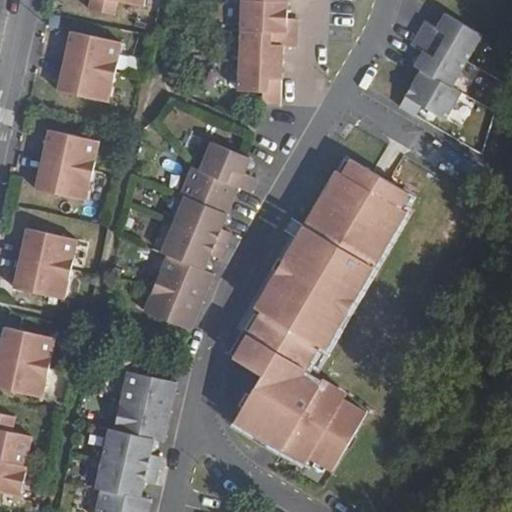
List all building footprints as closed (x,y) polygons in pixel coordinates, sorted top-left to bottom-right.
[(153,17),(157,0),(127,0),(127,10),(153,17)] [(255,0),(250,85),(274,88),(275,101),(294,101),(297,42),(310,41),(312,15),(300,14),(300,0),(255,0)] [(499,37),(461,13),(452,27),(440,21),(427,45),(435,51),(427,65),(435,70),(419,95),(458,118),(474,93),(468,89),(499,37)] [(121,95),(136,35),(83,21),(68,81),(121,95)] [(98,195),(113,132),(60,118),(43,180),(98,195)] [(154,305),(199,324),(222,270),(213,265),(221,249),(231,252),(241,227),(233,223),(251,183),(261,187),(268,174),(257,167),(262,154),(223,136),(210,165),(203,161),(191,188),(196,191),(171,247),(175,250),(154,305)] [(239,418),(275,439),(285,424),(296,431),(288,447),(311,460),(316,455),(339,467),(376,405),(319,367),(427,196),(355,154),(237,349),(268,370),(239,418)] [(73,292),(87,231),(35,218),(19,278),(73,292)] [(0,379),(47,391),(64,329),(11,317),(0,358),(0,379)] [(167,434),(182,376),(137,366),(121,422),(115,421),(100,480),(105,482),(100,510),(106,511),(150,511),(155,494),(145,491),(148,476),(160,478),(166,450),(157,447),(160,432),(167,434)] [(24,487),(39,427),(15,422),(19,406),(0,402),(0,486),(1,482),(24,487)] [(285,424),(275,439),(288,447),(296,431),(285,424)]
